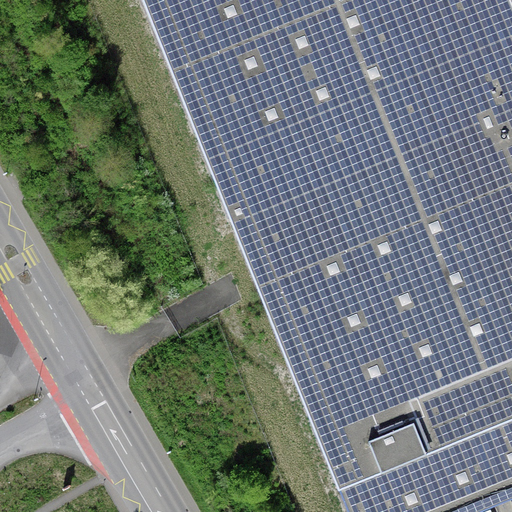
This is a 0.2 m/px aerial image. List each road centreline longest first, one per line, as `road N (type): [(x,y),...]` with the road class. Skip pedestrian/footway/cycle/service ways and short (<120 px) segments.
road 1 (tertiary): [(0,237),(162,511)]
road 2 (unknown): [(206,295),(78,372)]
